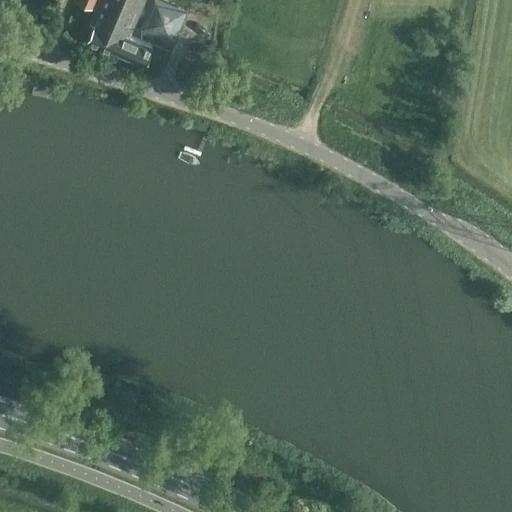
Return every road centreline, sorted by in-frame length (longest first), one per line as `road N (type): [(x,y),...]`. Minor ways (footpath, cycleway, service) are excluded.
road 1 (unclassified): [(511,275),(438,220),(290,137),(0,41)]
road 2 (primary): [(242,511),(107,449),(0,415)]
road 3 (track): [(354,0),(296,140)]
